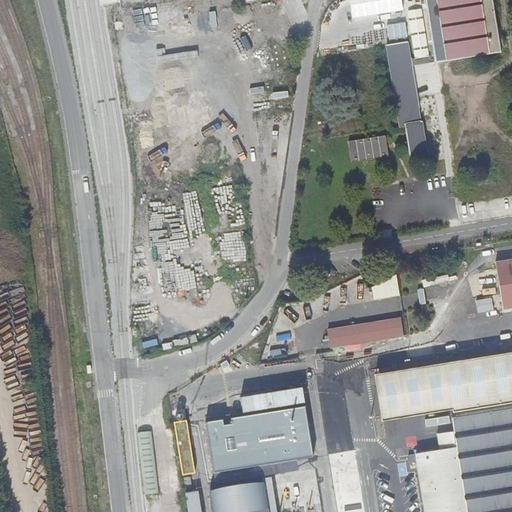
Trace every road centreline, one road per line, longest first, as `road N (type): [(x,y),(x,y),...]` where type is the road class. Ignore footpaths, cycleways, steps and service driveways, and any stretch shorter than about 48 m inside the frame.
road 1 (unclassified): [(102,371),(74,131),(46,0)]
road 2 (unclassified): [(278,262),(319,0)]
road 3 (unclassified): [(511,223),(278,262)]
road 4 (unclassified): [(102,371),(214,344),(252,308),(278,262)]
road 5 (unknown): [(186,355),(155,142)]
road 6 (unclassified): [(118,511),(102,371)]
